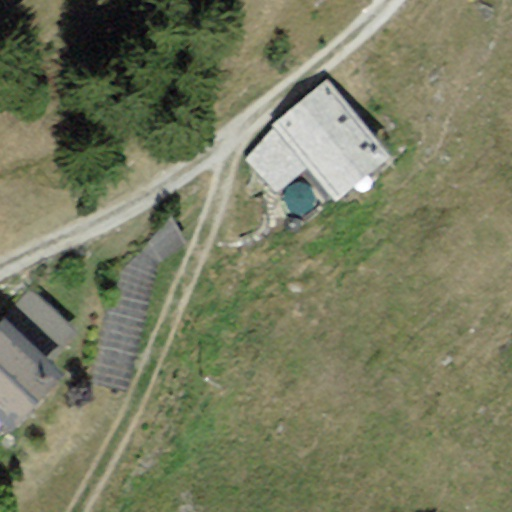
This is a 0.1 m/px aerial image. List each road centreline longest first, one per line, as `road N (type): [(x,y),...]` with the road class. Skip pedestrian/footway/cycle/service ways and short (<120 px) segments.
road 1 (track): [(406,0),(368,45),(202,175),(0,279)]
road 2 (track): [(257,126),(129,460),(99,511)]
